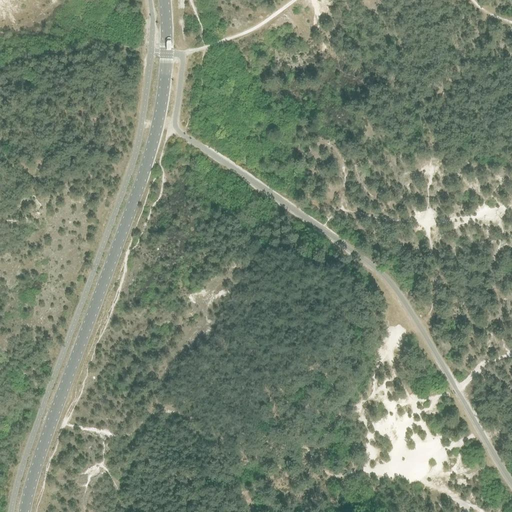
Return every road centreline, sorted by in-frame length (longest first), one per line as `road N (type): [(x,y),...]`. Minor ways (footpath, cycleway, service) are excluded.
road 1 (unknown): [(36,511),(106,299),(152,181),(161,176),(160,158),(200,95),(203,45),(191,0)]
road 2 (tertiary): [(24,511),(158,118),(163,0)]
road 3 (unknown): [(64,423),(125,259)]
